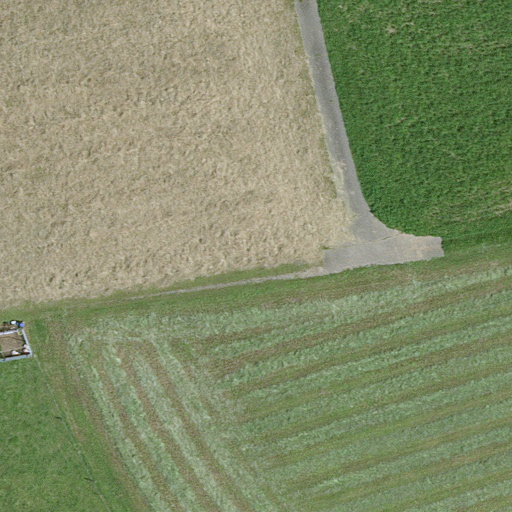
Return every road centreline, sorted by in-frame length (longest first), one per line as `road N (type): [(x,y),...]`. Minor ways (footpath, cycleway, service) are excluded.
road 1 (track): [(0,314),(511,232)]
road 2 (track): [(306,0),(370,260)]
